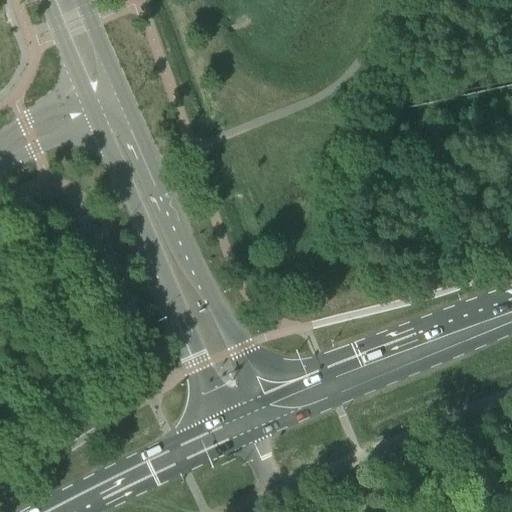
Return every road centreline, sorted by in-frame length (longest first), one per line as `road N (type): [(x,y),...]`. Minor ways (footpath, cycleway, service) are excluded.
road 1 (tertiary): [(98,127),(195,367),(244,424)]
road 2 (primary): [(244,424),(511,311)]
road 3 (primary): [(238,348),(291,367),(511,294)]
road 4 (tertiary): [(238,348),(121,97)]
road 5 (unclassified): [(274,494),(511,397)]
road 6 (primary): [(60,511),(244,424)]
